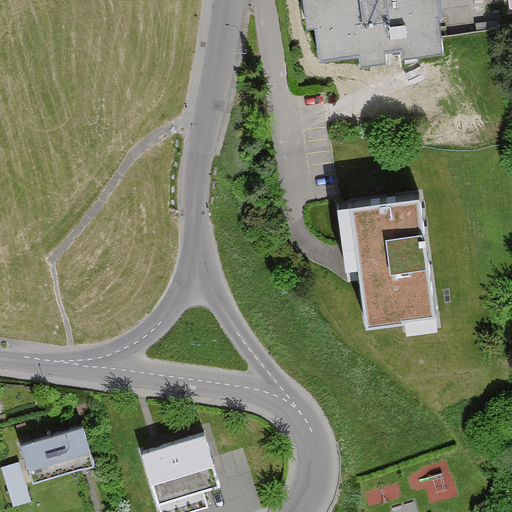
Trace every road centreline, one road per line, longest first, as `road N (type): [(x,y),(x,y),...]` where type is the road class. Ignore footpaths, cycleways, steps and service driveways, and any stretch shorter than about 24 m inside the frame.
road 1 (residential): [(197,265),(199,162),(226,0)]
road 2 (residential): [(284,395),(81,365)]
road 3 (residential): [(81,365),(157,325),(197,265)]
road 4 (residential): [(284,395),(197,265)]
road 5 (residential): [(293,511),(312,487),(315,462),(310,434),(284,395)]
